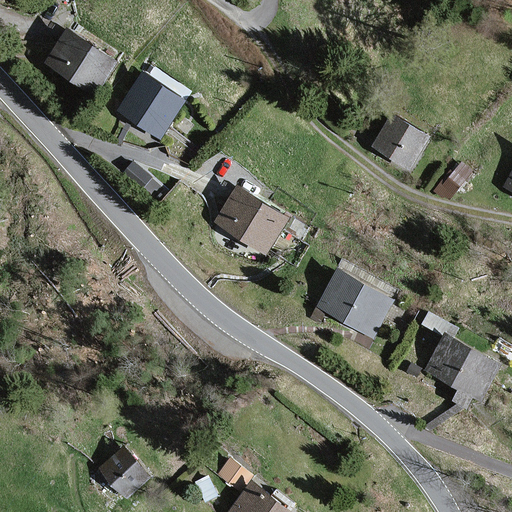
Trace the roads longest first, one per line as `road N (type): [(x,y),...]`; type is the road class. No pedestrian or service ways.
road 1 (tertiary): [(0,87),(196,295),(376,423),(445,511)]
road 2 (track): [(511,471),(395,424),(381,428)]
